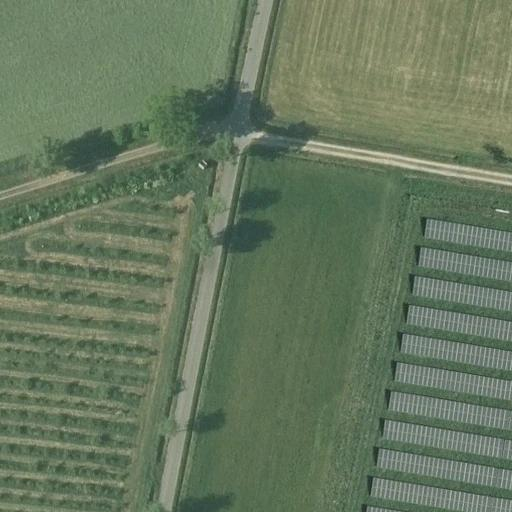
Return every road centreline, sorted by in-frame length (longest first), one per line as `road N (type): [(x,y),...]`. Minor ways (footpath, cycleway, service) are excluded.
road 1 (track): [(0,199),(218,131),(511,182)]
road 2 (unclassified): [(162,511),(266,0)]
